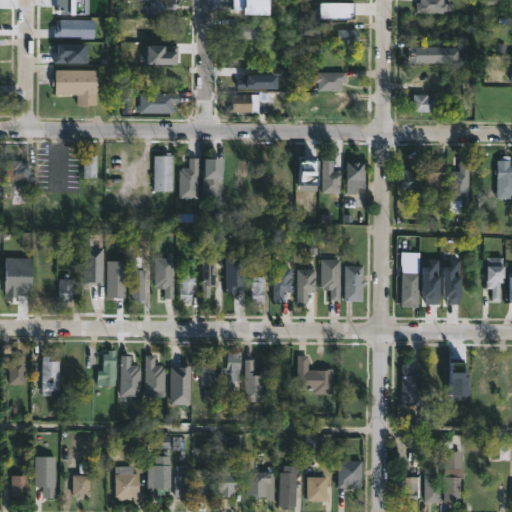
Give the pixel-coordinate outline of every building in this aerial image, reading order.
[(57,0),(92,0),(92,13),(66,13),(66,7),(57,7),(57,0)] [(174,0),(174,9),(171,8),(171,15),(154,15),(154,6),(148,6),(148,1),(154,1),(154,0),(174,0)] [(272,13),(272,0),(232,0),(232,13),(272,13)] [(321,18),(321,0),(356,0),(356,18),(321,18)] [(445,0),(445,2),(447,2),(447,11),(416,11),(416,1),(421,1),(421,0),(445,0)] [(98,35),(55,35),(55,23),(62,23),(62,16),(98,17),(98,35)] [(251,22),(262,23),(262,39),(241,38),(242,22),(249,22),(249,21),(251,21),(251,22)] [(338,44),(361,44),(361,32),(338,32),(338,44)] [(56,61),(90,61),(90,42),(56,42),(56,61)] [(150,44),(180,45),(179,64),(150,64),(150,44)] [(441,46),(445,47),(445,62),(411,62),(411,57),(414,57),(414,46),(441,46)] [(264,52),(234,52),(234,66),(264,66),(264,52)] [(474,66),(475,94),(463,94),(462,74),(464,74),(464,66),(474,66)] [(94,70),(93,104),(73,104),(73,94),(51,94),(52,69),(94,70)] [(341,82),(341,84),(343,84),(343,89),(341,90),(317,90),(317,82),(314,82),(314,74),(317,74),(317,71),(345,71),(345,82),(341,82)] [(233,78),(233,89),(255,90),(255,78),(233,78)] [(175,113),(141,112),(142,92),(179,93),(179,102),(175,102),(175,113)] [(253,94),(253,111),(232,111),(232,109),(233,109),(234,93),(253,94)] [(437,110),(413,111),(413,93),(428,94),(428,96),(438,96),(437,110)] [(99,155),(98,177),(95,177),(95,182),(84,180),(84,154),(92,155),(92,151),(98,152),(98,154),(99,155)] [(172,152),(172,155),(174,155),(174,191),(155,191),(155,184),(149,184),(149,178),(155,178),(155,155),(163,155),(163,152),(172,152)] [(198,197),(199,157),(189,157),(189,166),(180,165),(180,197),(198,197)] [(224,183),(223,192),(204,191),(205,158),(216,158),(216,170),(224,170),(224,183)] [(303,183),(303,158),(320,158),(320,183),(303,183)] [(469,158),(469,195),(463,195),(463,211),(449,211),(449,170),(459,170),(459,158),(469,158)] [(23,159),(23,162),(33,162),(32,184),(7,183),(8,159),(23,159)] [(334,159),(334,170),(341,170),(342,191),(341,193),(323,193),(323,159),(334,159)] [(446,189),(425,189),(425,160),(446,160),(446,189)] [(511,194),(511,199),(498,198),(499,160),(511,160),(511,194)] [(357,194),(346,194),(346,161),(365,161),(365,185),(363,185),(363,187),(357,188),(357,194)] [(421,189),(402,189),(402,171),(421,171),(421,189)] [(418,238),(407,238),(407,252),(418,252),(418,238)] [(105,246),(105,282),(84,282),(84,245),(105,246)] [(210,297),(202,297),(202,255),(216,255),(216,285),(210,285),(210,297)] [(225,293),(225,255),(246,255),(246,293),(225,293)] [(7,291),(8,256),(36,256),(35,291),(7,291)] [(155,256),(155,283),(159,283),(159,287),(166,287),(166,298),(175,298),(174,256),(155,256)] [(504,256),(504,265),(507,265),(507,277),(505,277),(505,282),(501,282),(501,300),(493,300),(493,288),(487,288),(487,279),(489,279),(488,256),(504,256)] [(339,258),(339,298),(330,298),(330,288),(325,288),(325,285),(321,285),(321,258),(339,258)] [(108,259),(108,295),(127,295),(127,259),(108,259)] [(443,302),(442,259),(423,259),(423,302),(443,302)] [(464,302),(464,259),(444,259),(444,302),(464,302)] [(363,265),(363,279),(365,279),(365,285),(363,285),(363,301),(345,300),(345,264),(363,265)] [(294,268),(294,291),(285,291),(285,302),(274,302),(275,268),(294,268)] [(145,300),(132,300),(133,269),(147,269),(146,300),(145,300)] [(317,269),(318,270),(318,292),(312,292),(312,288),(310,288),(310,303),(299,303),(299,269),(317,269)] [(193,298),(193,303),(186,303),(186,301),(180,301),(179,273),(196,273),(196,283),(194,283),(194,298),(193,298)] [(418,275),(418,307),(411,307),(411,304),(405,304),(405,275),(418,275)] [(264,299),(264,304),(260,304),(260,300),(251,300),(252,276),(265,276),(265,299),(264,299)] [(75,280),(61,280),(61,301),(75,301),(75,280)] [(115,348),(115,378),(115,384),(96,384),(96,369),(102,368),(102,352),(107,352),(107,348),(115,348)] [(239,350),(239,353),(240,353),(240,389),(232,388),(232,383),(220,382),(220,365),(228,365),(228,363),(217,363),(217,361),(215,361),(215,358),(217,358),(217,350),(228,350),(228,353),(231,353),(231,350),(239,350)] [(213,354),(213,383),(198,383),(198,354),(213,354)] [(307,357),(307,368),(331,368),(331,392),(317,392),(317,386),(295,386),(296,354),(307,354),(307,357)] [(25,381),(5,381),(5,359),(15,359),(15,355),(25,355),(25,381)] [(60,377),(60,381),(58,381),(58,389),(51,389),(51,394),(42,393),(42,389),(41,389),(41,355),(51,355),(51,359),(59,359),(58,377),(60,377)] [(147,397),(165,397),(165,366),(156,366),(156,356),(147,356),(147,397)] [(142,366),(132,366),(132,357),(122,357),(122,398),(141,398),(142,366)] [(252,358),(251,370),(261,370),(261,373),(262,373),(262,400),(242,400),(242,357),(252,358)] [(468,398),(447,398),(447,359),(469,359),(468,398)] [(412,364),(412,376),(417,376),(417,400),(413,400),(413,405),(401,405),(402,364),(412,364)] [(172,367),(194,367),(193,404),(172,404),(172,367)] [(132,440),(132,442),(119,442),(119,464),(131,464),(131,472),(137,472),(137,498),(132,498),(132,495),(131,495),(131,498),(116,498),(116,495),(115,495),(114,472),(118,472),(118,471),(110,471),(110,462),(110,431),(139,431),(139,440),(132,440)] [(319,434),(318,465),(303,464),(304,434),(319,434)] [(359,454),(333,453),(333,436),(359,436),(359,454)] [(511,461),(490,461),(490,441),(511,441),(511,461)] [(169,484),(173,484),(173,474),(175,474),(175,464),(186,464),(186,473),(188,473),(188,493),(187,493),(187,498),(181,498),(181,495),(168,495),(168,486),(146,486),(146,463),(153,463),(153,454),(169,454),(169,484)] [(36,458),(36,501),(56,501),(56,458),(36,458)] [(361,473),(361,486),(336,486),(336,459),(361,459),(361,473)] [(296,464),(296,479),(301,479),(301,492),(295,492),(294,504),(292,504),(292,508),(279,508),(279,504),(276,504),(277,471),(282,471),(282,464),(296,464)] [(231,490),(231,496),(221,496),(221,491),(216,491),(215,467),(235,466),(235,490),(231,490)] [(447,502),(442,502),(443,467),(460,468),(460,502),(447,502)] [(205,468),(205,472),(209,472),(209,494),(207,494),(207,497),(201,497),(201,494),(193,495),(193,473),(197,473),(197,468),(205,468)] [(272,470),(272,502),(263,494),(244,494),(244,470),(272,470)] [(22,494),(22,498),(16,498),(15,494),(10,494),(9,473),(27,473),(27,494),(22,494)] [(89,473),(88,495),(81,495),(81,497),(74,497),(74,495),(71,495),(72,473),(89,473)] [(424,503),(424,474),(441,475),(441,503),(424,503)] [(321,501),(304,501),(305,475),(321,475),(321,501)] [(417,503),(411,503),(411,506),(405,506),(405,502),(402,502),(402,477),(417,477),(417,503)]
